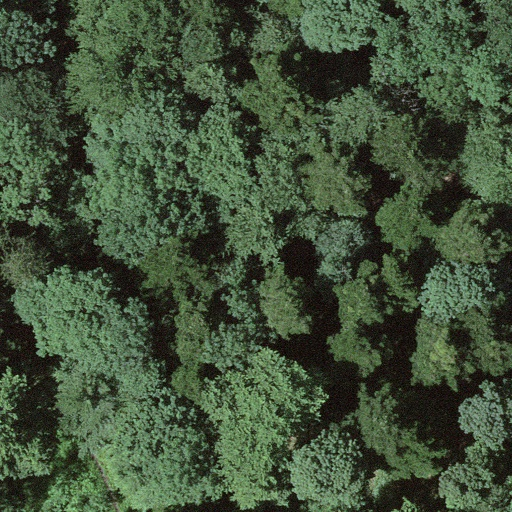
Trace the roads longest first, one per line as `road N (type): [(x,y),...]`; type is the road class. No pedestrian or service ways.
road 1 (track): [(116,511),(0,259)]
road 2 (track): [(58,383),(31,511)]
